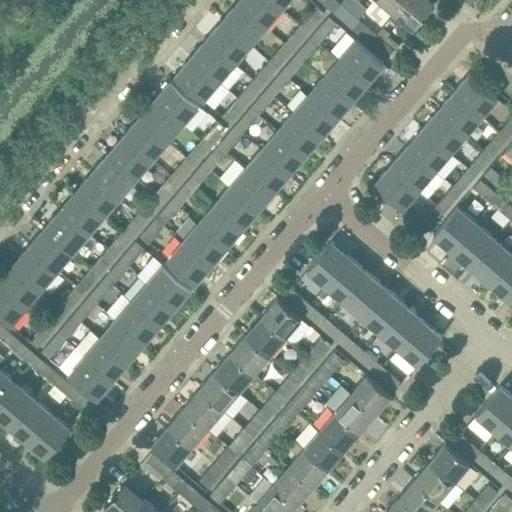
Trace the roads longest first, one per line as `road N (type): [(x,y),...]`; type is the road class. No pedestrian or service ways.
road 1 (residential): [(56,511),(328,193)]
road 2 (residential): [(0,210),(181,0)]
road 3 (residential): [(338,511),(492,333)]
road 4 (residential): [(328,193),(476,26)]
road 5 (residential): [(492,333),(328,193)]
